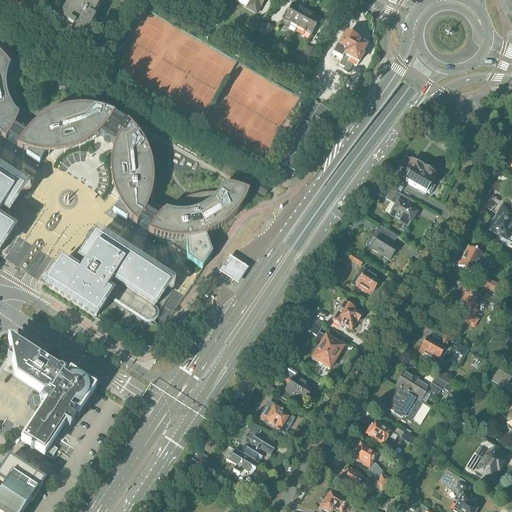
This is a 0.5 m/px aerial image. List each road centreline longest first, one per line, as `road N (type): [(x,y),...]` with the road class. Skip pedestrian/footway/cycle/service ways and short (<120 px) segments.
road 1 (residential): [(279,511),(450,224),(477,155)]
road 2 (primary): [(403,63),(174,391)]
road 3 (primary): [(235,328),(408,87),(459,0)]
road 4 (primary): [(205,394),(231,369),(415,105)]
road 5 (unclassified): [(19,292),(84,197),(80,191),(63,185),(0,280)]
road 6 (unclassified): [(6,311),(165,411)]
road 7 (unclassified): [(174,391),(19,292)]
road 8 (primary): [(165,411),(97,511)]
